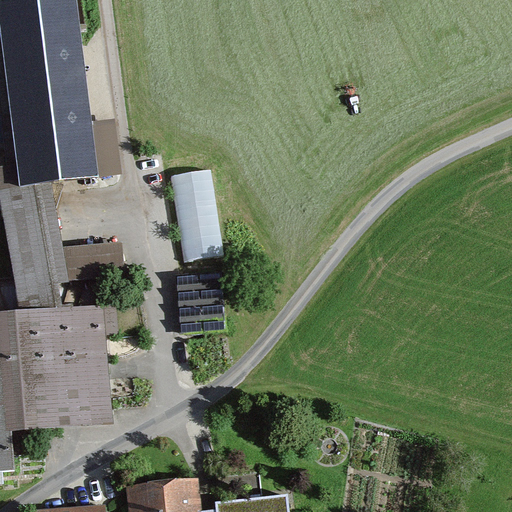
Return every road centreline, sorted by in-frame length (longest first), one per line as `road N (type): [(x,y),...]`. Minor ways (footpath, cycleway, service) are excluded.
road 1 (unclassified): [(511,126),(431,163),(387,197),(237,374),(10,511)]
road 2 (track): [(105,0),(128,191),(174,415)]
